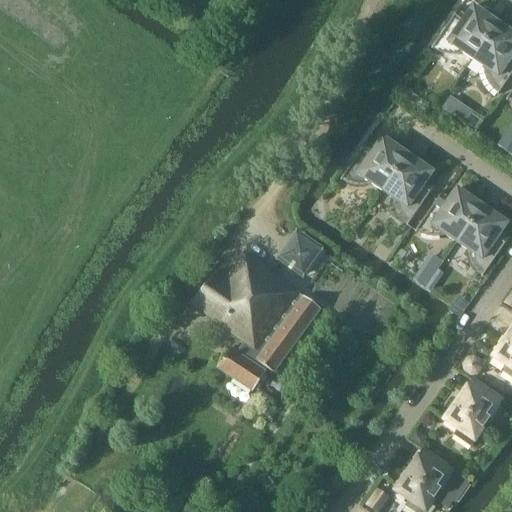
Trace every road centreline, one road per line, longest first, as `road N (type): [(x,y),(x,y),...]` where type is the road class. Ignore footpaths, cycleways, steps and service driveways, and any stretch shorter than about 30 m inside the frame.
road 1 (residential): [(345,511),(511,278)]
road 2 (residential): [(171,88),(46,0)]
road 3 (residential): [(511,187),(407,116)]
